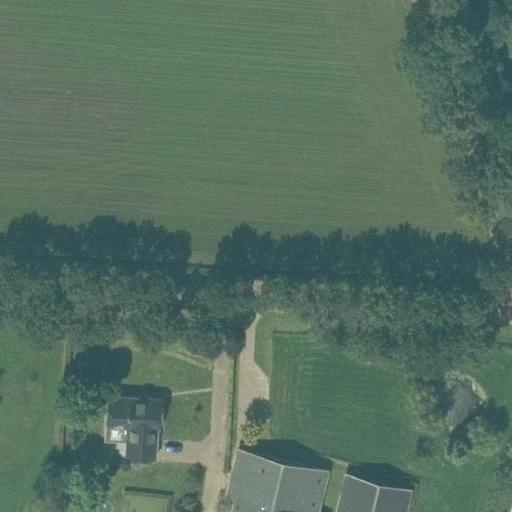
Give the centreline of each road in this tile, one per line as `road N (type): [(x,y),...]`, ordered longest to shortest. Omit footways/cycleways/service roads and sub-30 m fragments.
road 1 (tertiary): [(0,284),(511,313)]
road 2 (unclassified): [(511,250),(433,0)]
